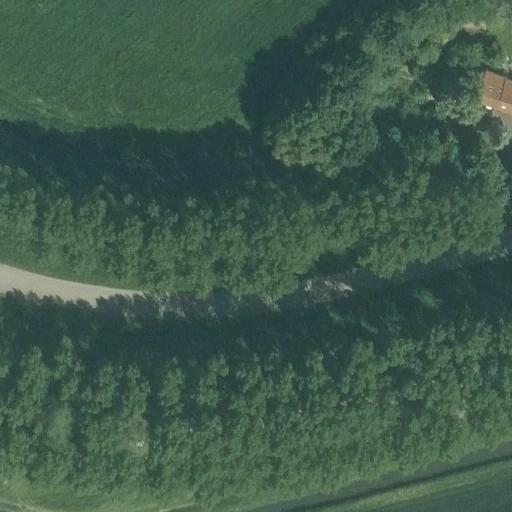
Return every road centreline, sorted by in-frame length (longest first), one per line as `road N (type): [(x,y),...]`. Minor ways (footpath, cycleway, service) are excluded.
road 1 (unclassified): [(511,244),(292,298),(214,307),(110,301),(0,278)]
road 2 (unclassified): [(0,405),(111,423),(252,425),(511,365)]
